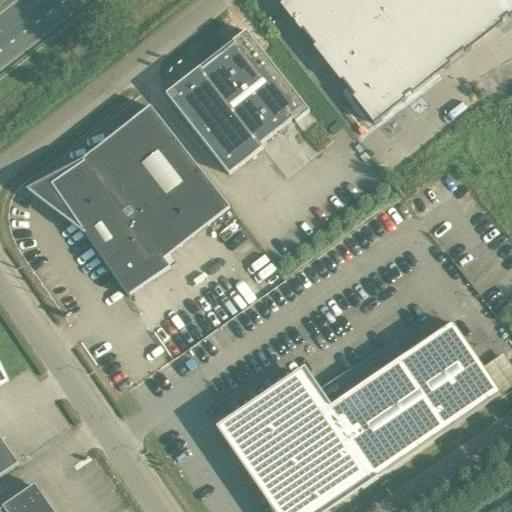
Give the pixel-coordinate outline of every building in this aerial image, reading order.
[(338,16),(325,0),(287,0),(280,6),(301,33),(302,31),(309,39),(338,16)] [(384,21),(367,0),(325,0),(338,16),(358,41),(384,21)] [(367,0),(384,21),(410,0),(367,0)] [(410,0),(384,21),(431,80),(450,66),(448,64),(456,58),(410,0)] [(473,22),(455,0),(410,0),(456,58),(464,52),(465,53),(485,37),(473,22)] [(495,0),(455,0),(473,22),(485,37),(502,24),(501,22),(508,17),(496,1),(495,0)] [(511,0),(495,0),(496,1),(508,17),(510,18),(511,16),(511,0)] [(358,41),(338,16),(309,39),(315,47),(313,48),(327,66),(358,41)] [(358,41),(378,66),(405,101),(404,99),(411,93),(413,95),(431,80),(384,21),(358,41)] [(310,113),(246,32),(232,43),(235,46),(202,72),(200,69),(166,96),(229,176),(263,149),(261,146),(293,121),(296,124),(310,113)] [(358,41),(327,66),(340,83),(342,82),(348,90),(378,66),(358,41)] [(378,66),(348,90),(354,97),(353,99),(374,126),(405,101),(378,66)] [(164,261),(230,209),(150,108),(83,160),(26,191),(52,211),(84,236),(85,236),(128,298),(170,269),(164,261)] [(397,357),(388,343),(316,387),(324,402),(397,357)] [(324,412),(303,382),(239,426),(241,432),(242,439),(244,445),(246,450),(240,452),(243,461),(249,459),(251,464),(254,473),(258,482),(262,491),(266,500),(270,509),(271,511),(325,511),(365,476),(369,482),(369,483),(370,485),(455,427),(406,355),(324,412)] [(0,478),(19,466),(0,438),(0,388),(9,383),(5,376),(2,368),(0,365),(0,478)] [(0,511),(51,511),(35,488),(0,511)]
